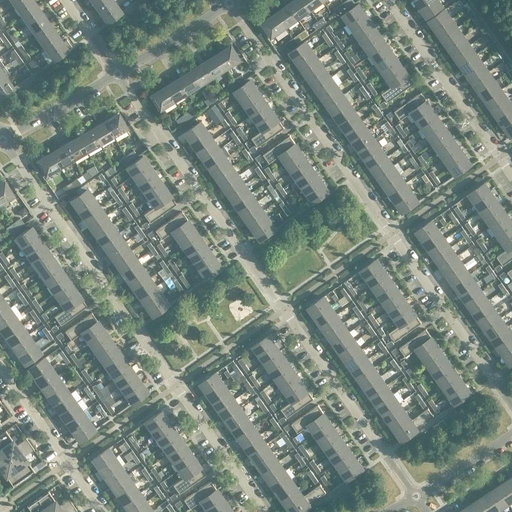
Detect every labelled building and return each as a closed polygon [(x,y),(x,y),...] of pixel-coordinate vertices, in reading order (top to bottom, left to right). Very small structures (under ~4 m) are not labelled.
[(37,5),(33,0),(26,0),(17,7),(23,15),(37,5)] [(114,1),(113,0),(97,0),(94,3),(100,11),(114,1)] [(310,9),(303,0),(294,0),(293,1),(294,2),(289,6),(298,18),(310,9)] [(323,0),(322,0),(303,0),(310,9),(323,0)] [(353,0),(346,0),(341,4),(345,9),(355,2),(353,0)] [(414,0),(420,7),(419,8),(430,0),(414,0)] [(430,0),(419,8),(419,9),(420,8),(427,17),(444,5),(443,4),(442,5),(438,0),(430,0)] [(121,12),(114,1),(100,11),(102,14),(98,17),(103,24),(121,12)] [(345,9),(341,4),(337,7),(341,12),(345,9)] [(364,12),(359,4),(342,16),(343,15),(349,23),(347,24),(348,24),(365,11),(364,12)] [(43,14),(37,5),(23,15),(29,24),(43,14)] [(298,18),(289,6),(284,10),(283,8),(276,14),(285,27),(298,18)] [(446,9),(446,8),(429,20),(435,29),(434,30),(452,17),(451,18),(445,10),(446,9)] [(366,11),(365,11),(348,24),(349,23),(354,31),(353,31),(353,32),(371,19),(370,20),(364,12),(366,11)] [(49,22),(43,14),(29,24),(34,32),(49,22)] [(285,27),(276,14),(268,19),(269,20),(263,24),(272,36),(285,27)] [(453,18),(452,17),(434,30),(435,30),(436,30),(442,38),(441,39),(459,26),(458,26),(457,27),(451,18),(453,18)] [(323,18),(318,21),(321,26),(326,22),(323,18)] [(371,19),(353,32),(354,31),(360,39),(358,39),(359,40),(377,27),(376,27),(375,27),(370,20),(371,19)] [(321,26),(318,21),(313,25),(316,29),(321,26)] [(54,30),(49,22),(34,32),(40,40),(54,30)] [(459,26),(441,39),(442,38),(448,47),(447,48),(465,35),(464,36),(458,27),(459,26)] [(377,27),(359,40),(360,39),(365,46),(364,47),(382,35),(382,34),(381,35),(376,28),(377,27)] [(6,31),(10,37),(14,34),(9,28),(6,31)] [(60,39),(54,30),(40,40),(46,49),(60,39)] [(18,40),(14,34),(10,37),(14,43),(18,40)] [(299,34),(294,37),(298,42),(302,39),(299,34)] [(382,35),(364,47),(364,48),(365,47),(371,54),(369,55),(370,55),(388,43),(387,42),(386,43),(381,36),(382,35)] [(465,35),(447,48),(448,47),(454,56),(453,56),(453,57),(471,44),(470,45),(464,36),(465,35)] [(298,42),(294,37),(284,44),(288,49),(298,42)] [(11,45),(7,39),(3,42),(8,48),(11,45)] [(63,42),(60,39),(46,49),(54,59),(72,47),(67,39),(63,42)] [(312,50),(306,41),(290,52),(296,61),(295,62),(313,49),(312,50)] [(388,43),(370,55),(371,55),(376,62),(375,63),(393,50),(392,51),(387,44),(388,43)] [(471,44),(453,57),(454,56),(460,65),(459,65),(459,66),(477,53),(476,53),(470,45),(471,44)] [(17,47),(22,53),(26,51),(21,45),(17,47)] [(226,49),(218,54),(227,68),(240,59),(232,47),(227,50),(226,49)] [(314,50),(313,49),(295,62),(296,62),(297,61),(303,70),(301,71),(302,71),(320,58),(319,58),(318,59),(312,50),(314,50)] [(11,52),(15,58),(19,56),(14,50),(11,52)] [(393,51),(393,50),(375,63),(376,62),(382,70),(381,71),(399,58),(397,59),(392,51),(393,51)] [(30,57),(26,51),(22,53),(26,60),(30,57)] [(477,53),(459,66),(461,65),(467,73),(465,74),(466,74),(484,62),(483,62),(482,62),(476,54),(477,53)] [(227,68),(218,54),(211,59),(211,60),(206,63),(214,76),(227,68)] [(23,62),(19,56),(15,58),(19,65),(23,62)] [(28,62),(35,72),(42,67),(35,57),(28,62)] [(320,58),(302,71),(303,70),(309,79),(308,79),(308,80),(326,67),(325,68),(319,59),(320,58)] [(399,58),(381,71),(382,70),(387,78),(386,79),(404,66),(403,67),(398,59),(399,58)] [(484,62),(466,74),(466,75),(467,74),(473,82),(472,83),(490,71),(490,70),(489,71),(483,63),(484,62)] [(214,76),(206,63),(201,66),(200,65),(192,70),(201,84),(214,76)] [(404,66),(386,79),(387,78),(393,85),(393,86),(409,75),(403,67),(404,66)] [(326,67),(308,80),(309,79),(315,87),(314,88),(332,76),(331,76),(325,68),(326,67)] [(28,77),(32,75),(28,68),(24,71),(28,77)] [(201,84),(192,70),(185,75),(185,76),(180,79),(188,92),(201,84)] [(490,71),(472,83),(473,83),(479,91),(478,92),(496,79),(495,80),(489,72),(490,71)] [(242,74),(232,81),(236,86),(246,79),(242,74)] [(414,83),(409,75),(393,86),(393,85),(382,93),(388,102),(414,83)] [(332,76),(314,88),(314,89),(315,88),(321,96),(320,97),(338,85),(338,84),(337,85),(331,77),(332,76)] [(0,97),(13,88),(6,77),(0,81),(0,97)] [(188,92),(180,79),(175,83),(174,82),(166,86),(175,100),(188,92)] [(502,84),(499,79),(496,81),(495,80),(496,80),(496,79),(478,92),(479,91),(485,100),(484,101),(502,88),(501,89),(499,86),(502,84)] [(239,100),(240,100),(258,87),(257,87),(256,88),(251,80),(235,91),(241,99),(239,100)] [(236,86),(232,81),(227,84),(231,89),(236,86)] [(338,85),(320,97),(322,97),(328,105),(326,106),(344,93),(343,94),(337,86),(338,85)] [(175,100),(166,86),(158,91),(159,92),(154,96),(161,109),(175,100)] [(258,87),(240,100),(241,99),(246,107),(245,107),(245,108),(263,95),(262,96),(257,88),(258,87)] [(502,88),(484,101),(486,100),(492,109),(490,110),(491,110),(508,97),(507,98),(501,89),(502,88)] [(427,100),(421,92),(394,111),(400,120),(411,112),(411,111),(427,100)] [(345,94),(344,93),(326,106),(327,106),(328,106),(334,114),(333,115),(351,102),(349,103),(343,94),(345,94)] [(215,94),(210,97),(213,102),(218,99),(215,94)] [(263,95),(245,108),(246,107),(252,114),(250,115),(251,115),(269,103),(268,103),(267,103),(262,96),(263,95)] [(213,102),(210,97),(205,101),(208,106),(213,102)] [(509,97),(508,97),(491,110),(492,109),(498,118),(497,118),(497,119),(511,107),(511,104),(507,98),(509,97)] [(432,108),(427,100),(411,111),(411,112),(416,119),(415,120),(433,107),(432,108)] [(351,102),(333,115),(334,114),(340,123),(339,124),(357,111),(356,112),(350,103),(351,102)] [(269,103),(251,115),(251,116),(252,115),(257,122),(256,123),(274,111),(274,110),(273,111),(268,104),(269,103)] [(433,108),(433,107),(415,120),(416,120),(417,120),(422,127),(421,128),(439,115),(438,116),(432,108),(433,108)] [(511,107),(497,119),(498,118),(504,126),(503,127),(511,121),(511,107)] [(191,110),(186,113),(190,118),(194,115),(191,110)] [(274,111),(256,123),(256,124),(257,123),(263,130),(279,119),(273,112),(274,111)] [(357,111),(339,124),(340,123),(346,132),(345,133),(363,120),(362,121),(356,112),(357,111)] [(190,118),(186,113),(176,120),(180,125),(190,118)] [(113,117),(105,121),(113,135),(127,127),(119,115),(113,118),(113,117)] [(439,115),(421,128),(422,127),(427,135),(426,136),(444,123),(443,124),(438,116),(439,115)] [(284,128),(279,119),(263,130),(252,138),(258,146),(284,128)] [(190,142),(191,142),(209,130),(208,130),(207,130),(201,122),(202,121),(202,120),(185,132),(192,141),(190,142)] [(363,120),(345,133),(346,132),(353,141),(351,141),(352,142),(369,129),(368,130),(362,121),(363,120)] [(113,135),(105,121),(97,126),(98,127),(92,130),(100,143),(113,135)] [(511,121),(503,127),(503,128),(504,127),(511,136),(511,134),(511,121)] [(445,123),(444,123),(426,136),(427,136),(428,135),(433,143),(432,143),(432,144),(450,131),(449,132),(443,124),(445,123)] [(370,129),(369,129),(352,142),(353,141),(359,149),(358,150),(376,138),(374,138),(368,130),(370,129)] [(100,143),(92,130),(87,134),(86,132),(78,137),(86,151),(100,143)] [(209,130),(191,142),(191,143),(192,142),(198,150),(197,151),(215,139),(215,138),(214,139),(208,131),(209,130)] [(450,131),(432,144),(433,143),(438,151),(437,151),(437,152),(455,139),(454,139),(449,132),(450,131)] [(296,144),(290,135),(263,154),(269,163),(280,155),(296,144)] [(86,151),(78,137),(70,141),(71,143),(66,146),(73,159),(86,151)] [(376,138),(358,150),(358,151),(359,150),(365,158),(364,159),(382,147),(382,146),(381,147),(375,139),(376,138)] [(215,139),(197,151),(198,151),(204,159),(203,160),(221,147),(220,148),(214,140),(215,139)] [(456,139),(455,139),(437,152),(438,152),(439,151),(444,158),(443,159),(461,147),(460,147),(454,140),(456,139)] [(301,151),(296,144),(280,155),(285,162),(284,163),(302,151),(302,150),(301,151)] [(73,159),(66,146),(60,149),(59,148),(52,152),(60,166),(73,159)] [(221,148),(221,147),(203,160),(204,159),(210,168),(209,169),(227,156),(226,157),(220,148),(221,148)] [(382,147),(364,159),(365,159),(371,167),(370,168),(388,155),(387,156),(381,148),(382,147)] [(461,147),(443,159),(443,160),(444,159),(450,166),(448,167),(449,167),(467,155),(466,154),(465,155),(460,148),(461,147)] [(134,150),(124,157),(128,162),(138,155),(134,150)] [(302,151),(284,163),(286,163),(291,170),(290,171),(308,158),(307,159),(301,152),(302,151)] [(60,166),(52,152),(44,157),(45,158),(39,162),(46,174),(60,166)] [(388,156),(388,155),(370,168),(371,168),(377,176),(376,177),(394,164),(393,165),(387,156),(388,156)] [(467,155),(449,167),(450,167),(455,175),(471,164),(466,156),(467,155)] [(132,176),(150,163),(148,164),(143,156),(126,168),(127,167),(133,175),(132,176)] [(227,156),(209,169),(211,168),(216,177),(215,178),(233,165),(232,166),(226,157),(227,156)] [(128,162),(124,157),(120,160),(123,165),(128,162)] [(308,159),(308,158),(290,171),(291,171),(296,178),(295,179),(313,166),(312,167),(307,159),(308,159)] [(150,163),(132,176),(133,175),(138,183),(137,183),(137,184),(155,171),(154,172),(149,164),(150,163)] [(394,164),(376,177),(377,177),(378,176),(384,185),(382,186),(383,186),(401,173),(400,173),(399,174),(393,165),(394,164)] [(234,165),(233,165),(215,178),(216,178),(217,177),(223,186),(222,186),(222,187),(240,174),(238,175),(232,166),(234,165)] [(108,169),(111,174),(116,171),(113,166),(108,169)] [(313,166),(295,179),(297,178),(302,186),(301,187),(319,174),(318,175),(312,167),(313,166)] [(82,175),(86,180),(91,176),(87,171),(82,175)] [(155,171),(137,184),(138,183),(144,190),(143,191),(161,179),(159,179),(154,172),(155,171)] [(401,173),(383,186),(384,185),(390,194),(389,194),(389,195),(407,182),(406,183),(400,174),(401,173)] [(240,174),(222,187),(223,186),(229,195),(228,195),(228,196),(246,183),(245,184),(239,175),(240,174)] [(319,174),(301,187),(302,186),(307,194),(306,194),(306,195),(324,182),(323,183),(318,175),(319,174)] [(77,178),(73,181),(76,186),(81,183),(77,178)] [(161,179),(143,191),(143,192),(144,191),(149,198),(148,199),(166,187),(166,186),(165,187),(160,180),(161,179)] [(76,186),(73,181),(63,188),(67,193),(76,186)] [(0,203),(13,195),(5,182),(0,185),(0,203)] [(325,182),(324,182),(306,195),(307,195),(308,194),(313,202),(329,191),(323,183),(325,182)] [(407,182),(389,195),(390,194),(396,202),(395,203),(413,191),(412,191),(406,183),(407,182)] [(246,183),(228,196),(229,195),(235,203),(234,204),(252,192),(251,192),(245,184),(246,183)] [(474,203),(492,190),(490,191),(485,183),(469,194),(475,202),(474,203)] [(166,187),(148,199),(148,200),(150,199),(155,206),(171,195),(165,188),(166,187)] [(76,209),(76,210),(94,197),(93,198),(87,189),(71,200),(77,209),(76,209)] [(492,190),(474,203),(475,202),(480,210),(479,211),(497,198),(496,199),(491,191),(492,190)] [(413,191),(395,203),(395,204),(396,203),(403,212),(418,201),(412,192),(413,191)] [(252,192),(234,204),(234,205),(236,204),(241,212),(240,213),(258,201),(258,200),(257,201),(251,193),(252,192)] [(176,204),(171,195),(155,206),(144,214),(150,222),(176,204)] [(95,197),(94,197),(76,210),(77,210),(78,209),(84,217),(83,218),(101,206),(99,206),(93,198),(95,197)] [(497,198),(479,211),(480,210),(486,218),(485,218),(485,219),(503,206),(501,207),(496,199),(497,198)] [(259,201),(258,201),(240,213),(241,213),(242,213),(248,221),(247,222),(265,209),(263,210),(257,202),(259,201)] [(101,206),(83,218),(83,219),(84,218),(90,226),(89,227),(107,215),(107,214),(106,215),(100,207),(101,206)] [(503,206),(485,219),(486,218),(491,225),(490,226),(508,214),(507,214),(502,207),(503,206)] [(265,210),(265,209),(247,222),(248,221),(254,230),(253,231),(271,218),(270,219),(264,210),(265,210)] [(188,220),(182,211),(155,230),(161,239),(172,231),(188,220)] [(508,214),(490,226),(490,227),(492,226),(497,233),(496,234),(511,222),(511,221),(507,215),(508,214)] [(107,215),(89,227),(90,227),(96,235),(95,236),(113,223),(112,224),(106,216),(107,215)] [(20,218),(10,225),(14,230),(24,223),(20,218)] [(271,218),(253,231),(254,230),(261,239),(276,228),(270,219),(271,218)] [(193,227),(188,220),(172,231),(177,238),(176,239),(194,227),(194,226),(193,227)] [(421,241),(422,241),(440,228),(439,228),(438,229),(432,220),(416,231),(423,240),(421,241)] [(511,222),(496,234),(497,234),(502,241),(501,242),(511,234),(511,222)] [(113,224),(113,223),(95,236),(96,235),(102,244),(101,245),(119,232),(118,233),(112,224),(113,224)] [(14,230),(10,225),(6,228),(10,233),(14,230)] [(20,247),(38,234),(37,235),(31,227),(16,238),(21,246),(20,247)] [(195,227),(194,227),(176,239),(177,239),(178,239),(183,246),(182,247),(200,234),(199,235),(193,228),(195,227)] [(440,229),(440,228),(422,241),(423,240),(429,249),(428,250),(446,237),(444,238),(439,229),(440,229)] [(119,232),(101,245),(103,244),(109,253),(107,254),(108,254),(126,241),(125,241),(124,242),(118,233),(119,232)] [(38,234),(20,247),(21,246),(27,254),(26,254),(26,255),(44,242),(42,243),(37,235),(38,234)] [(200,235),(200,234),(182,247),(183,247),(188,254),(187,255),(205,242),(204,243),(199,235),(200,235)] [(511,234),(501,242),(503,242),(508,249),(511,246),(511,234)] [(446,237),(428,250),(429,249),(435,258),(434,259),(452,246),(451,247),(445,238),(446,237)] [(126,241),(108,254),(109,253),(115,262),(114,263),(132,250),(131,251),(125,242),(126,241)] [(44,242),(26,255),(27,254),(32,261),(31,262),(49,250),(48,250),(43,243),(44,242)] [(206,243),(205,242),(187,255),(188,255),(189,254),(194,262),(193,263),(211,250),(210,251),(204,243),(206,243)] [(452,246),(434,259),(435,258),(441,267),(440,267),(440,268),(458,255),(457,255),(451,247),(452,246)] [(511,258),(511,246),(508,249),(497,257),(503,265),(511,258)] [(49,250),(31,262),(31,263),(33,262),(38,269),(37,270),(55,258),(55,257),(54,258),(48,251),(49,250)] [(132,250),(114,263),(115,262),(121,271),(120,271),(120,272),(138,259),(137,260),(131,251),(132,250)] [(211,250),(193,263),(194,262),(200,270),(198,271),(216,258),(215,259),(210,251),(211,250)] [(458,255),(440,268),(441,267),(447,275),(446,276),(464,264),(463,264),(457,256),(458,255)] [(55,258),(37,270),(37,271),(38,270),(43,277),(42,278),(60,266),(60,265),(59,266),(54,259),(55,258)] [(217,258),(216,258),(198,271),(199,271),(200,270),(205,278),(221,267),(215,259),(217,258)] [(138,259),(120,272),(121,271),(127,279),(126,280),(144,268),(143,268),(137,260),(138,259)] [(366,279),(384,266),(382,267),(377,259),(361,270),(367,278),(366,279)] [(465,264),(464,264),(446,276),(447,277),(448,276),(454,284),(453,285),(471,273),(471,272),(469,273),(463,265),(465,264)] [(60,266),(42,278),(44,278),(49,285),(48,286),(66,273),(65,274),(59,267),(60,266)] [(384,266),(366,279),(367,278),(372,286),(371,287),(389,274),(388,275),(383,267),(384,266)] [(144,268),(126,280),(126,281),(128,280),(134,288),(132,289),(133,289),(151,277),(150,276),(149,277),(143,269),(144,268)] [(66,274),(66,273),(48,286),(49,285),(54,293),(53,294),(71,281),(70,282),(65,274),(66,274)] [(471,273),(453,285),(454,285),(460,293),(459,294),(477,282),(477,281),(476,282),(470,274),(471,273)] [(389,274),(371,287),(373,286),(378,294),(377,294),(377,295),(395,282),(394,283),(388,275),(389,274)] [(151,277),(133,289),(134,289),(140,297),(139,298),(157,285),(155,286),(150,278),(151,277)] [(71,281),(53,294),(54,294),(55,293),(60,301),(59,302),(77,289),(76,290),(70,282),(71,281)] [(395,282),(377,295),(378,294),(383,301),(382,302),(400,290),(399,290),(394,283),(395,282)] [(477,282),(459,294),(460,294),(466,302),(465,303),(483,290),(482,291),(476,283),(477,282)] [(157,286),(157,285),(139,298),(140,297),(146,306),(145,307),(163,294),(162,295),(156,286),(157,286)] [(77,289),(59,302),(60,301),(65,308),(66,309),(81,298),(76,290),(77,289)] [(400,290),(382,302),(382,303),(384,302),(389,309),(388,310),(406,298),(406,297),(405,298),(399,291),(400,290)] [(483,291),(483,290),(465,303),(466,302),(472,311),(471,312),(489,299),(488,300),(482,291),(483,291)] [(163,294),(145,307),(146,306),(153,315),(168,304),(162,295),(163,294)] [(313,317),(314,317),(332,304),(331,304),(330,305),(324,296),(308,307),(315,316),(313,317)] [(87,306),(81,298),(66,309),(65,308),(54,316),(60,325),(77,313),(87,306)] [(406,298),(388,310),(389,310),(394,317),(393,318),(411,305),(410,306),(405,299),(406,298)] [(0,314),(9,308),(3,299),(0,300),(0,314)] [(490,299),(489,299),(471,312),(472,312),(473,311),(479,320),(478,321),(496,308),(495,308),(494,309),(488,300),(490,299)] [(332,305),(332,304),(314,317),(315,316),(321,325),(320,326),(338,313),(337,314),(331,305),(332,305)] [(412,306),(411,305),(393,318),(394,318),(395,318),(400,325),(416,314),(410,306),(412,306)] [(0,327),(15,316),(9,308),(0,314),(0,327)] [(496,308),(478,321),(479,320),(485,329),(484,329),(484,330),(502,317),(501,317),(495,309),(496,308)] [(97,321),(92,312),(65,331),(71,340),(82,332),(97,321)] [(338,313),(320,326),(321,325),(327,334),(326,335),(344,322),(343,323),(337,314),(338,313)] [(422,322),(416,314),(400,325),(389,333),(395,341),(422,322)] [(22,325),(15,316),(0,327),(6,336),(4,337),(5,337),(22,325)] [(502,317),(484,330),(485,329),(491,337),(490,338),(508,326),(507,326),(501,318),(502,317)] [(103,328),(97,321),(82,332),(87,339),(86,340),(104,328),(104,327),(103,328)] [(344,322),(326,335),(327,334),(333,343),(332,343),(332,344),(350,331),(349,332),(343,323),(344,322)] [(28,334),(22,325),(5,337),(6,336),(12,345),(11,346),(28,334)] [(508,326),(490,338),(490,339),(491,338),(497,346),(496,347),(511,336),(511,333),(507,327),(508,326)] [(104,328),(86,340),(86,341),(87,340),(93,347),(91,348),(92,348),(110,336),(109,335),(108,336),(103,329),(104,328)] [(432,337),(426,329),(399,348),(405,356),(416,348),(432,337)] [(350,331),(332,344),(334,343),(340,351),(338,352),(339,352),(356,340),(355,340),(349,332),(350,331)] [(34,343),(28,334),(11,346),(12,345),(18,354),(17,355),(34,343)] [(258,355),(276,342),(275,343),(269,335),(253,346),(259,354),(258,355)] [(110,336),(92,348),(93,348),(98,355),(97,356),(115,343),(114,344),(109,337),(110,336)] [(511,336),(496,347),(498,347),(504,355),(502,356),(503,356),(511,349),(511,336)] [(437,345),(432,337),(416,348),(422,356),(420,356),(421,357),(439,344),(438,344),(437,345)] [(357,340),(356,340),(339,352),(339,353),(340,352),(346,360),(345,361),(363,349),(363,348),(362,349),(355,341),(357,340)] [(276,342),(258,355),(259,354),(264,362),(263,363),(281,350),(280,351),(275,343),(276,342)] [(41,352),(34,343),(17,355),(18,354),(25,363),(41,352)] [(115,344),(115,343),(97,356),(98,355),(104,363),(103,364),(121,351),(119,352),(114,344),(115,344)] [(439,344),(421,357),(422,356),(427,363),(426,364),(444,352),(443,352),(437,345),(439,344)] [(363,349),(345,361),(345,362),(346,361),(352,369),(351,370),(369,358),(369,357),(368,358),(362,350),(363,349)] [(511,349),(503,356),(504,355),(509,363),(508,364),(509,367),(511,364),(511,349)] [(281,350),(263,363),(265,362),(270,370),(269,370),(269,371),(287,358),(286,359),(280,351),(281,350)] [(121,351),(103,364),(104,363),(109,371),(108,372),(126,359),(125,360),(120,352),(121,351)] [(444,352),(426,364),(426,365),(427,364),(433,371),(431,372),(432,372),(450,360),(449,359),(448,360),(443,353),(444,352)] [(33,378),(34,379),(51,367),(44,357),(29,368),(35,377),(33,378)] [(287,358),(269,371),(270,370),(275,377),(274,378),(292,366),(291,366),(286,359),(287,358)] [(369,358),(351,370),(352,370),(358,378),(357,379),(375,366),(374,367),(368,359),(369,358)] [(126,359),(108,372),(109,371),(115,379),(114,379),(114,380),(132,367),(130,368),(125,360),(126,359)] [(450,360),(432,372),(432,373),(433,372),(438,379),(437,380),(455,368),(455,367),(454,368),(449,361),(450,360)] [(293,366),(292,366),(274,378),(275,379),(276,378),(281,385),(280,386),(298,374),(298,373),(297,374),(291,367),(293,366)] [(375,367),(375,366),(357,379),(359,378),(365,387),(363,388),(364,388),(381,375),(380,376),(374,367),(375,367)] [(57,375),(51,367),(34,379),(35,378),(41,386),(40,387),(40,388),(57,375)] [(132,367),(114,380),(115,379),(120,386),(119,387),(137,375),(136,375),(131,368),(132,367)] [(455,368),(437,380),(438,380),(444,387),(442,388),(443,388),(461,375),(460,375),(459,376),(454,369),(455,368)] [(206,393),(224,380),(222,381),(216,372),(200,383),(207,392),(206,393)] [(67,382),(61,373),(57,375),(40,388),(41,387),(47,395),(46,396),(63,384),(67,382)] [(298,374),(280,386),(280,387),(281,386),(286,393),(285,394),(303,381),(302,382),(297,375),(298,374)] [(137,375),(119,387),(119,388),(121,387),(126,394),(125,395),(143,383),(143,382),(142,383),(136,376),(137,375)] [(382,375),(381,375),(364,388),(365,387),(371,396),(370,397),(388,384),(386,385),(380,376),(382,375)] [(461,376),(461,375),(443,388),(444,387),(449,395),(448,396),(466,383),(465,384),(460,376),(461,376)] [(224,381),(224,380),(206,393),(207,392),(213,401),(212,402),(230,389),(229,390),(223,381),(224,381)] [(304,382),(303,381),(285,394),(286,394),(287,394),(292,401),(308,390),(302,382),(304,382)] [(143,383),(125,395),(126,395),(132,403),(147,392),(142,384),(143,383)] [(466,383),(448,396),(449,395),(455,403),(471,392),(465,384),(466,383)] [(69,393),(63,384),(46,396),(48,395),(54,404),(52,405),(69,393)] [(388,384),(370,397),(371,396),(377,405),(376,405),(376,406),(394,393),(393,394),(387,385),(388,384)] [(230,389),(212,402),(213,401),(219,410),(218,411),(236,398),(235,399),(229,390),(230,389)] [(314,398),(308,390),(292,401),(281,409),(287,417),(314,398)] [(76,402),(69,393),(52,405),(54,404),(60,413),(58,414),(59,414),(76,402)] [(394,393),(376,406),(377,405),(383,413),(382,414),(400,402),(399,402),(393,394),(394,393)] [(236,398),(218,411),(219,410),(225,419),(224,419),(224,420),(242,407),(241,408),(235,399),(236,398)] [(82,411),(76,402),(59,414),(60,413),(66,422),(65,423),(82,411)] [(400,402),(382,414),(382,415),(383,414),(389,422),(388,423),(406,411),(406,410),(405,411),(399,403),(400,402)] [(324,413),(318,405),(291,424),(297,432),(308,424),(324,413)] [(242,407),(224,420),(225,420),(226,419),(232,427),(230,428),(231,428),(249,416),(248,416),(247,416),(241,408),(242,407)] [(428,408),(413,419),(411,420),(395,432),(396,431),(401,439),(400,440),(401,443),(420,429),(419,427),(434,416),(428,408)] [(88,420),(82,411),(65,423),(66,422),(72,430),(71,431),(71,432),(88,420)] [(150,431),(168,418),(167,419),(161,411),(145,422),(151,430),(150,431)] [(406,411),(388,423),(389,423),(390,423),(396,431),(394,432),(395,432),(411,420),(405,412),(406,411)] [(329,421),(324,413),(308,424),(314,432),(312,432),(313,433),(331,420),(330,420),(329,421)] [(249,416),(231,428),(231,429),(232,428),(238,436),(237,437),(255,425),(255,424),(254,425),(248,417),(249,416)] [(168,418),(150,431),(151,430),(156,438),(155,439),(173,426),(172,427),(167,419),(168,418)] [(443,419),(433,427),(437,432),(447,425),(443,419)] [(95,429),(88,420),(71,432),(72,431),(79,440),(95,429)] [(331,420),(313,433),(314,432),(319,440),(318,440),(318,441),(336,428),(335,428),(330,421),(331,420)] [(255,425),(237,437),(237,438),(238,437),(244,445),(243,446),(261,434),(261,433),(260,434),(254,426),(255,425)] [(174,426),(173,426),(155,439),(156,439),(157,438),(162,446),(161,446),(161,447),(179,434),(178,435),(172,427),(174,426)] [(336,428),(318,441),(319,440),(325,447),(324,448),(342,436),(340,436),(335,429),(336,428)] [(5,431),(0,435),(0,444),(9,458),(30,444),(26,438),(16,445),(6,430),(5,431)] [(179,434),(161,447),(162,446),(168,453),(166,454),(167,454),(184,442),(183,442),(178,435),(179,434)] [(261,434),(243,446),(244,446),(250,454),(249,455),(267,442),(266,443),(260,435),(261,434)] [(342,436),(324,448),(324,449),(325,448),(330,455),(329,456),(347,444),(347,443),(346,444),(341,437),(342,436)] [(185,442),(184,442),(167,454),(167,455),(168,454),(173,461),(172,462),(190,450),(190,449),(189,450),(183,443),(185,442)] [(268,443),(267,442),(249,455),(250,455),(251,454),(257,463),(255,464),(256,464),(274,451),(273,451),(272,452),(266,443),(268,443)] [(0,464),(9,458),(0,444),(0,464)] [(34,450),(30,444),(9,458),(23,478),(33,471),(34,472),(34,471),(24,457),(34,450)] [(347,444),(329,456),(330,456),(336,463),(335,464),(353,451),(351,452),(346,445),(347,444)] [(97,469),(115,457),(108,448),(92,459),(99,468),(97,469)] [(190,450),(172,462),(172,463),(173,462),(179,469),(177,470),(178,470),(196,458),(195,457),(194,458),(189,451),(190,450)] [(274,451),(256,464),(257,463),(263,472),(262,473),(280,460),(279,461),(273,452),(274,451)] [(353,452),(353,451),(335,464),(336,463),(341,471),(340,472),(358,459),(357,460),(352,452),(353,452)] [(121,466),(115,457),(97,469),(98,469),(99,468),(105,477),(104,478),(121,466)] [(23,478),(9,458),(0,464),(0,473),(3,472),(13,486),(14,486),(13,485),(23,478)] [(196,458),(178,470),(179,470),(184,477),(200,466),(195,458),(196,458)] [(358,459),(340,472),(342,471),(347,479),(363,468),(357,460),(358,459)] [(280,460),(262,473),(263,472),(269,481),(268,481),(268,482),(286,469),(285,470),(279,461),(280,460)] [(127,475),(121,466),(104,478),(105,477),(111,486),(110,487),(127,475)] [(206,474),(200,466),(184,477),(173,485),(179,493),(206,474)] [(286,469),(268,482),(269,481),(275,489),(274,490),(292,478),(291,478),(285,470),(286,469)] [(133,484),(127,475),(110,487),(111,486),(117,495),(116,496),(133,484)] [(292,478),(274,490),(274,491),(276,490),(281,498),(280,499),(298,487),(298,486),(297,487),(291,479),(292,478)] [(511,500),(511,488),(506,479),(507,481),(498,486),(497,485),(509,503),(511,500)] [(216,489),(210,481),(183,500),(190,508),(201,500),(200,500),(216,489)] [(140,493),(133,484),(116,496),(118,495),(124,503),(122,504),(122,505),(140,493)] [(320,484),(305,495),(303,496),(304,496),(287,508),(288,507),(291,511),(303,511),(312,505),(311,503),(326,492),(320,484)] [(509,503),(497,485),(498,487),(489,492),(488,491),(499,509),(509,503)] [(299,487),(298,487),(280,499),(281,499),(282,499),(288,507),(287,508),(304,496),(303,496),(297,488),(299,487)] [(221,497),(216,489),(200,500),(201,500),(206,508),(205,508),(205,509),(223,496),(221,497)] [(48,492),(38,499),(47,511),(60,511),(72,504),(68,498),(58,505),(48,490),(47,491),(48,492)] [(494,511),(499,509),(488,491),(489,493),(480,498),(479,497),(488,511),(494,511)] [(130,511),(146,501),(140,493),(122,505),(124,504),(129,511),(130,511)] [(223,496),(205,509),(206,508),(208,511),(216,511),(228,504),(227,504),(222,497),(223,496)] [(488,511),(479,497),(480,498),(471,504),(470,503),(475,511),(488,511)] [(47,511),(38,499),(28,506),(27,505),(31,511),(47,511)] [(149,511),(152,510),(146,501),(130,511),(149,511)] [(475,511),(470,503),(471,504),(462,510),(461,508),(461,509),(463,511),(475,511)]
